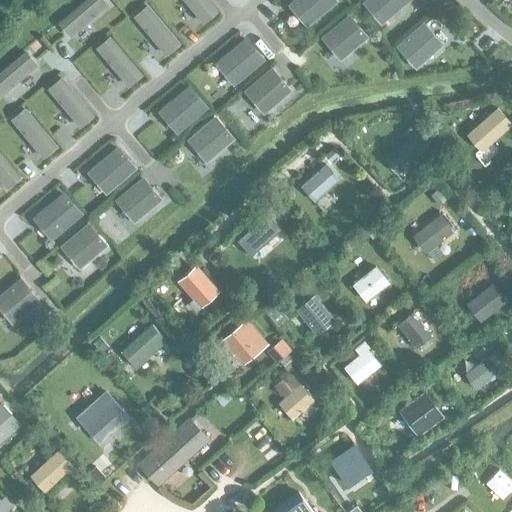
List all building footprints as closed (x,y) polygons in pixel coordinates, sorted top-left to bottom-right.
[(103,0),(86,0),(58,24),(68,36),(107,4),(103,0)] [(215,11),(206,0),(184,0),(202,22),(215,11)] [(332,0),(290,0),(298,9),(299,8),(309,19),(332,0)] [(365,0),(364,1),(380,21),(398,7),(399,8),(408,0),(407,0),(365,0)] [(177,41),(146,4),(132,15),(164,53),(177,41)] [(348,15),(324,35),(335,48),(334,49),(341,58),(351,50),(350,49),(366,36),(348,15)] [(397,45),(414,65),(431,51),(432,52),(441,44),(433,35),(432,36),(423,24),(397,45)] [(140,73),(108,36),(95,47),(127,84),(140,73)] [(262,58),(245,38),(228,53),(227,52),(218,59),(226,68),(227,68),(236,79),(262,58)] [(0,94),(36,64),(25,52),(0,73),(0,94)] [(271,68),(247,88),(257,101),(256,102),(264,111),(273,103),(272,102),(288,89),(271,68)] [(92,114),(61,77),(48,87),(79,125),(92,114)] [(205,106),(189,86),(171,100),(170,99),(161,107),(169,116),(170,115),(179,127),(205,106)] [(510,121),(497,107),(467,134),(479,148),(490,138),(490,139),(510,121)] [(55,145),(24,108),(10,119),(42,156),(55,145)] [(214,117),(190,137),(201,149),(200,150),(207,160),(217,152),(216,151),(232,138),(214,117)] [(412,125),(404,132),(408,138),(384,158),(395,171),(427,143),(412,125)] [(339,152),(334,146),(324,155),(329,160),(339,152)] [(134,167),(117,147),(100,161),(99,160),(90,168),(98,177),(99,176),(108,188),(134,167)] [(19,176),(0,153),(0,179),(6,187),(19,176)] [(325,163),(301,185),(313,199),(324,189),(325,190),(339,178),(325,163)] [(142,178),(118,197),(129,210),(128,211),(135,220),(145,213),(144,211),(160,198),(142,178)] [(79,212),(63,193),(46,207),(45,206),(36,214),(43,223),(44,222),(54,233),(79,212)] [(413,234),(425,249),(435,241),(436,242),(455,228),(442,212),(413,234)] [(265,216),(235,242),(248,256),(277,231),(265,216)] [(87,224),(63,244),(74,256),(73,257),(81,266),(90,259),(89,258),(105,244),(87,224)] [(193,264),(176,279),(192,297),(188,300),(193,307),(215,289),(193,264)] [(375,266),(353,283),(366,299),(388,282),(375,266)] [(20,279),(0,295),(0,303),(7,311),(6,312),(13,322),(23,314),(22,313),(38,299),(20,279)] [(479,319),(505,299),(492,283),(467,303),(479,319)] [(316,331),(332,318),(314,296),(298,309),(316,331)] [(431,333),(413,311),(398,324),(415,346),(431,333)] [(245,319),(221,339),(232,352),(234,350),(242,360),(264,342),(245,319)] [(165,339),(151,323),(121,351),(135,366),(165,339)] [(344,366),(357,381),(379,364),(360,342),(354,347),(359,353),(344,366)] [(476,387),(500,369),(490,354),(480,362),(480,363),(466,374),(476,387)] [(299,383),(291,374),(276,387),(285,396),(278,402),(291,417),(313,398),(299,383)] [(76,415),(103,390),(92,377),(65,402),(76,415)] [(402,411),(417,430),(439,414),(424,394),(402,411)] [(134,425),(108,397),(83,419),(109,447),(134,425)] [(0,437),(15,424),(0,406),(0,437)] [(169,436),(186,455),(207,437),(189,418),(169,436)] [(139,463),(157,482),(186,455),(169,436),(139,463)] [(356,447),(347,454),(347,455),(333,465),(345,480),(359,469),(363,474),(371,468),(356,447)] [(31,476),(43,489),(65,469),(72,477),(78,472),(58,450),(45,462),(46,463),(31,476)] [(313,511),(298,491),(273,509),(275,511),(313,511)] [(2,511),(11,505),(4,497),(0,500),(0,509),(2,511)]
